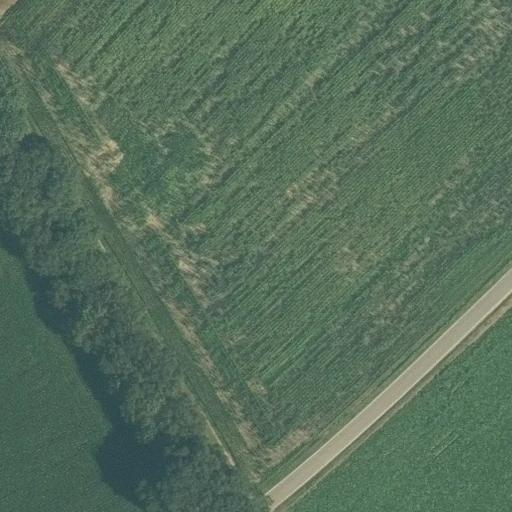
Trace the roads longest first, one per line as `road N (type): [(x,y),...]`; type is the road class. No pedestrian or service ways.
road 1 (track): [(0,102),(239,511)]
road 2 (unclassified): [(257,511),(368,419),(511,279)]
